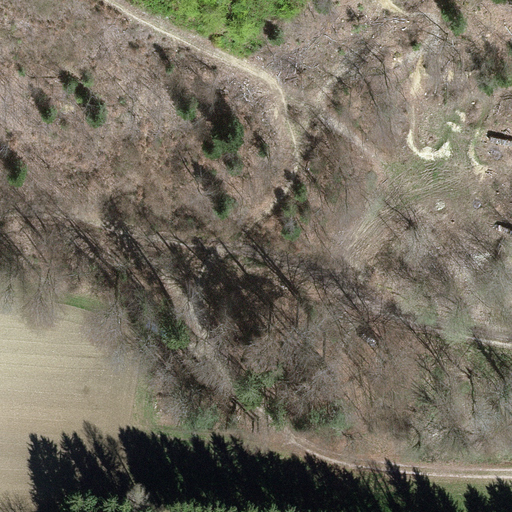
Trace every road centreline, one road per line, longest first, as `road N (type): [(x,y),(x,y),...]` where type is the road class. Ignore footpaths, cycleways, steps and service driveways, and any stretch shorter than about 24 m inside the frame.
road 1 (track): [(220,247),(111,226),(200,354),(291,440),(349,459)]
road 2 (track): [(511,347),(432,326),(312,272),(220,247)]
road 3 (track): [(511,470),(349,459)]
